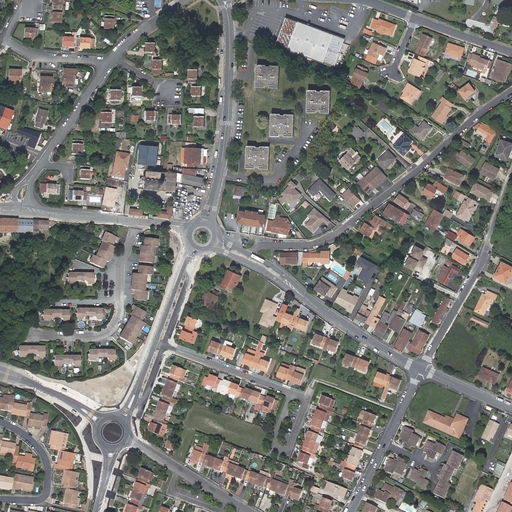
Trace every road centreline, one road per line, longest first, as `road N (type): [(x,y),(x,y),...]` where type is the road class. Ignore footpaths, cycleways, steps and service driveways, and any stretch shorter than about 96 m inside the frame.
road 1 (residential): [(511,90),(341,232),(310,245),(259,246),(248,257)]
road 2 (residential): [(420,368),(488,246),(511,176)]
road 3 (residential): [(248,257),(345,328),(420,368)]
road 4 (tertiary): [(219,173),(224,0)]
road 5 (residential): [(420,368),(348,511)]
road 6 (residential): [(0,499),(40,501),(49,491),(48,462),(30,435),(0,421)]
road 7 (residential): [(130,439),(250,511)]
road 8 (residential): [(164,343),(291,392)]
road 9 (residential): [(41,162),(111,60)]
